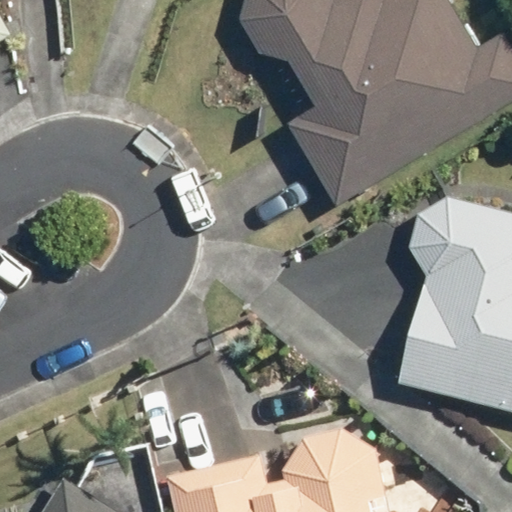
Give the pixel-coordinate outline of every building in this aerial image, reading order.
[(352,207),(511,108),(511,32),(506,23),(489,35),(465,0),(252,0),(248,13),(265,51),(297,62),(322,103),(298,118),(352,207)] [(0,46),(18,38),(0,2),(0,46)] [(433,267),(407,380),(511,405),(511,208),(454,195),(420,217),(417,247),(433,267)] [(271,450),(178,472),(186,511),(392,511),(387,443),(352,425),(313,435),(291,463),(292,476),(278,478),(271,450)] [(134,511),(79,475),(49,511),(134,511)]
